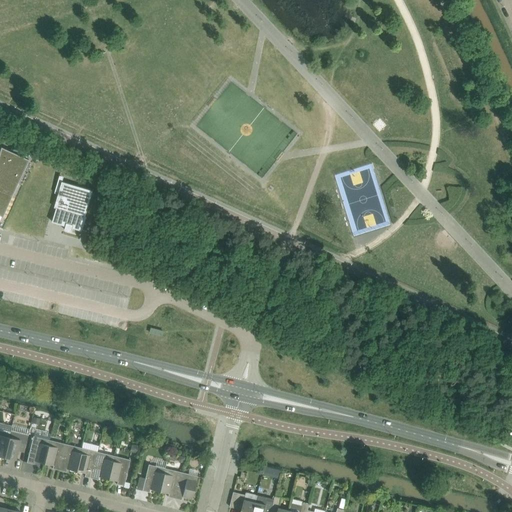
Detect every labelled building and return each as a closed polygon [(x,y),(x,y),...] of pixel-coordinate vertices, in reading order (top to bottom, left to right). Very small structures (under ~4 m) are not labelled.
[(0,215),(2,217),(28,159),(1,147),(0,148),(0,215)] [(32,180),(19,207),(25,210),(21,223),(42,229),(49,206),(56,208),(58,203),(56,202),(57,201),(47,198),(51,189),(32,180)] [(56,208),(52,222),(66,226),(65,230),(66,229),(66,228),(71,230),(72,232),(73,228),(82,231),(86,218),(87,217),(85,216),(93,191),(62,182),(57,201),(56,202),(58,203),(56,208)] [(0,429),(0,455),(4,456),(10,432),(0,429)] [(24,452),(28,436),(10,432),(4,456),(11,458),(12,456),(16,457),(18,450),(24,452)] [(37,461),(43,463),(49,440),(33,436),(26,462),(34,464),(35,460),(38,460),(37,461)] [(52,468),(59,470),(65,444),(49,440),(43,463),(50,465),(50,463),(53,464),(52,468)] [(70,469),(76,471),(81,448),(65,444),(59,470),(66,472),(67,467),(70,468),(70,469)] [(84,476),(91,478),(97,452),(81,448),(76,471),(82,472),(82,471),(85,472),(84,476)] [(102,477),(108,479),(114,456),(97,452),(91,478),(98,479),(99,475),(102,476),(102,477)] [(114,456),(108,479),(114,480),(115,479),(118,480),(117,484),(124,486),(130,460),(114,456)] [(153,490),(159,491),(165,468),(148,464),(142,490),(149,492),(150,488),(153,489),(153,490)] [(168,497),(174,498),(181,472),(165,468),(159,491),(165,493),(166,492),(169,492),(168,497)] [(181,472),(174,498),(181,500),(182,496),(185,496),(185,497),(192,499),(197,476),(181,472)] [(234,489),(230,504),(242,507),(242,509),(241,511),(252,511),(255,502),(257,495),(234,489)] [(279,508),(282,497),(283,491),(276,490),(275,496),(274,499),(271,511),(289,511),(289,510),(279,508)] [(257,495),(255,502),(252,511),(271,511),(274,499),(257,495)] [(303,502),(302,505),(291,503),(289,510),(289,511),(307,511),(308,510),(309,504),(303,502)]
